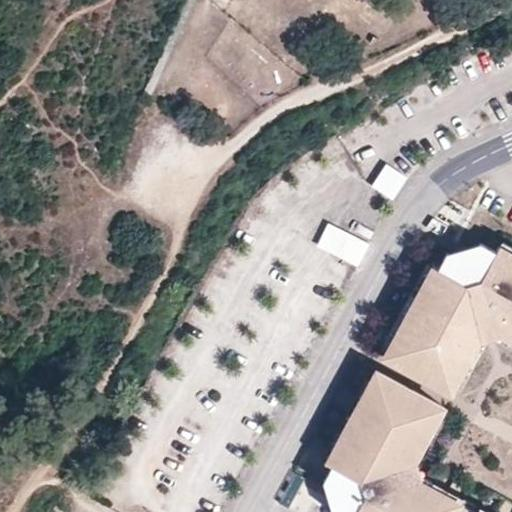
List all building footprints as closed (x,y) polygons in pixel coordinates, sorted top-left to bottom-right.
[(385,163),(371,184),(392,198),(406,177),(385,163)] [(357,264),(368,243),(330,223),(318,245),(357,264)] [(511,260),(497,252),(482,244),(477,252),(458,258),(448,253),(440,269),(435,266),(426,282),(418,297),(409,313),(397,336),(387,358),(452,394),(457,385),(469,362),(481,341),(477,333),(496,327),(499,334),(511,340),(511,260)] [(497,252),(511,260),(511,252),(501,246),(497,252)] [(426,282),(435,266),(428,262),(419,278),(426,282)] [(419,278),(411,293),(418,297),(426,282),(419,278)] [(402,309),(409,313),(418,297),(411,293),(402,309)] [(402,309),(391,332),(397,336),(409,313),(402,309)] [(477,333),(481,341),(490,337),(499,334),(496,327),(477,333)] [(397,336),(391,332),(379,354),(387,358),(397,336)] [(511,340),(499,334),(495,341),(507,347),(511,340)] [(481,341),(469,362),(475,367),(488,344),(481,341)] [(469,362),(457,385),(464,389),(475,367),(469,362)] [(446,407),(377,370),(328,462),(334,467),(326,482),(336,487),(341,503),(337,511),(479,511),(422,482),(415,485),(409,466),(415,463),(446,407)] [(422,482),(415,463),(409,466),(415,485),(422,482)]
